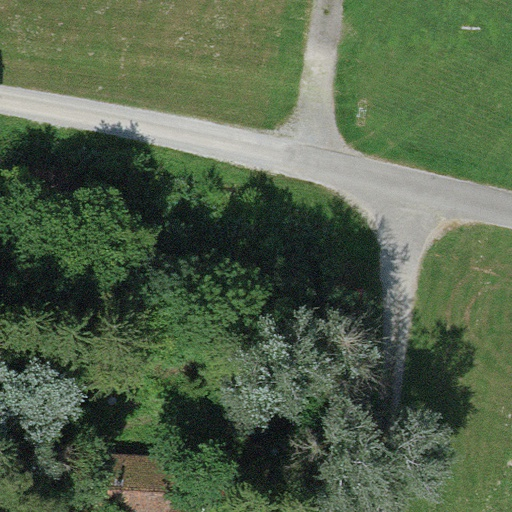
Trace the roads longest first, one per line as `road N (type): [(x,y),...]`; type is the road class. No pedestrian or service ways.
road 1 (track): [(0,101),(416,188)]
road 2 (track): [(374,511),(416,188)]
road 3 (track): [(307,165),(329,0)]
